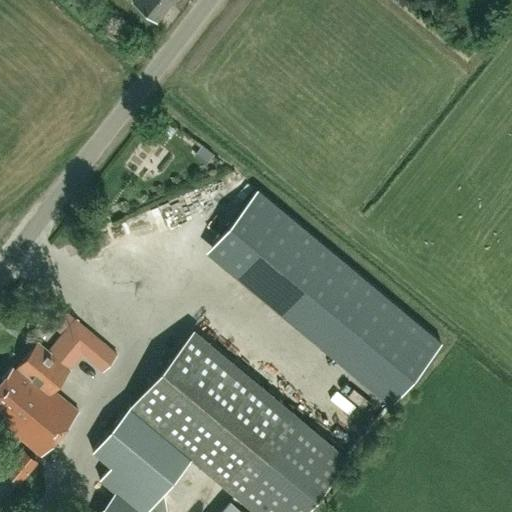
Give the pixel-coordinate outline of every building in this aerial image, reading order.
[(135,0),(133,3),(155,21),(172,0),(135,0)] [(227,159),(182,215),(213,240),(244,267),(290,211),(258,185),(227,159)] [(175,203),(162,206),(168,233),(181,230),(175,203)] [(191,249),(173,283),(192,293),(187,304),(208,315),(217,299),(205,292),(209,284),(203,281),(214,261),(191,249)] [(55,300),(42,316),(59,331),(73,315),(55,300)] [(101,371),(115,356),(74,319),(47,351),(36,342),(14,368),(11,365),(0,377),(0,409),(4,413),(0,418),(0,421),(40,455),(77,410),(50,388),(67,368),(68,369),(81,354),(101,371)] [(190,458),(236,496),(256,511),(300,511),(347,456),(300,418),(191,329),(127,407),(190,458)] [(145,511),(190,458),(127,407),(87,456),(105,471),(95,484),(109,496),(96,511),(145,511)] [(22,449),(4,471),(19,483),(37,461),(22,449)] [(244,511),(229,498),(217,511),(244,511)]
